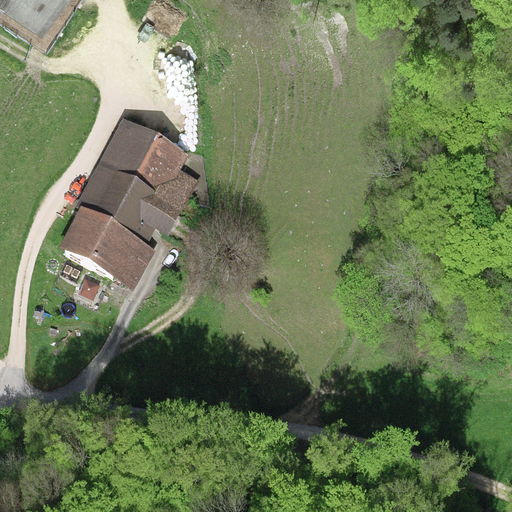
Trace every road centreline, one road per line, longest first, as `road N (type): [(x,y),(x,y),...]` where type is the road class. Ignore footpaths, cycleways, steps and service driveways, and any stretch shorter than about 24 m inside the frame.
road 1 (track): [(511,488),(340,435),(26,399)]
road 2 (track): [(389,0),(413,92),(367,310),(353,349),(321,394),(271,426)]
road 3 (track): [(26,399),(27,297),(41,233),(121,100),(118,15)]
